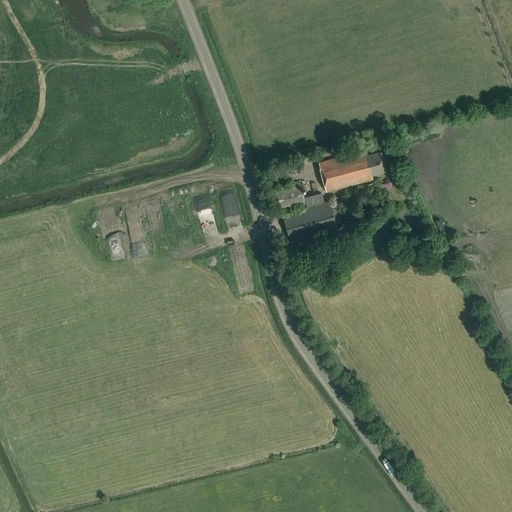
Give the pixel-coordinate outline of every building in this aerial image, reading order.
[(371,140),(362,142),(364,149),(373,147),(371,140)] [(371,175),(386,172),(381,153),(366,156),(365,152),(318,164),(326,192),(373,180),(371,175)] [(276,189),(283,213),(293,210),(307,206),(300,180),(292,182),(293,184),(276,189)] [(322,191),(305,196),(308,207),(282,214),(292,245),(339,231),(330,200),(325,202),(322,191)] [(222,197),(228,220),(244,216),(237,193),(222,197)] [(169,227),(155,232),(159,244),(174,239),(169,227)]
